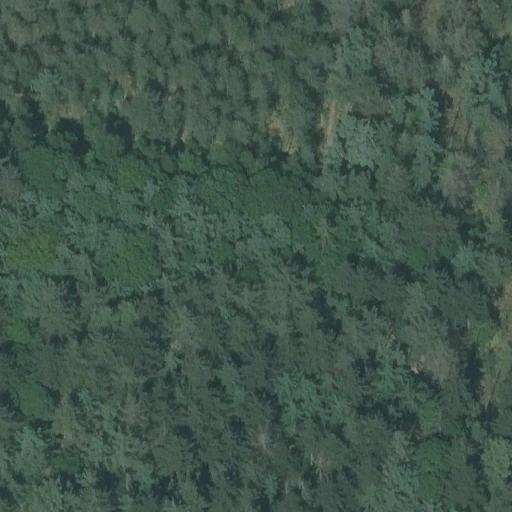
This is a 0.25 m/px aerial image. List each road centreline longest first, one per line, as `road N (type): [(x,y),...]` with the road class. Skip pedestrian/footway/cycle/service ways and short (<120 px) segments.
road 1 (track): [(350,0),(322,219)]
road 2 (track): [(322,219),(106,198)]
road 3 (track): [(322,219),(511,239)]
